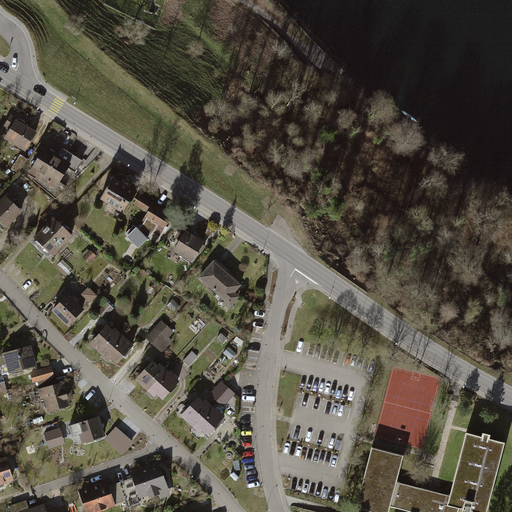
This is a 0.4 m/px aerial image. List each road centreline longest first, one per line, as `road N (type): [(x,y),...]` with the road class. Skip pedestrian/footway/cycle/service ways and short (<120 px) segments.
road 1 (tertiary): [(299,260),(13,77)]
road 2 (residential): [(299,260),(279,304),(266,386),(266,461),(278,511)]
road 3 (tertiary): [(511,395),(299,260)]
road 4 (residential): [(0,276),(51,335),(170,444)]
road 5 (residential): [(170,444),(33,492)]
road 6 (track): [(341,80),(241,0)]
